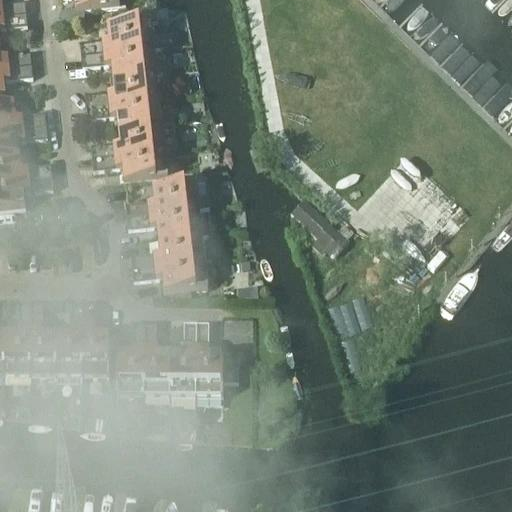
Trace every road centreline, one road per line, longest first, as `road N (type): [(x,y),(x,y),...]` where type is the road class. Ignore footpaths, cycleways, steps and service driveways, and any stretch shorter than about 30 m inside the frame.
road 1 (residential): [(107,285),(106,214),(66,170),(44,0)]
road 2 (residential): [(107,285),(137,314),(219,316)]
